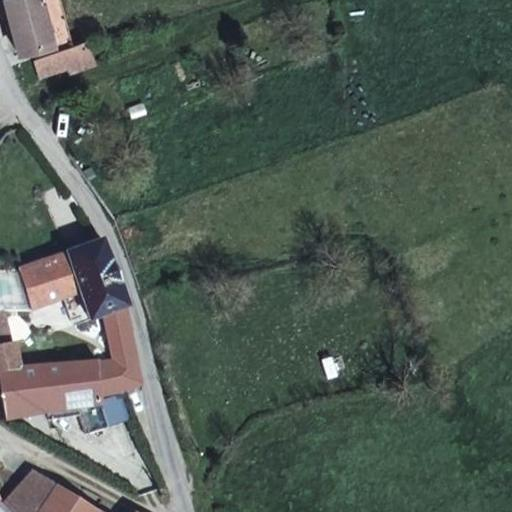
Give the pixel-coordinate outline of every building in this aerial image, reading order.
[(42,41),(46,52),(65,44),(54,0),(0,0),(17,49),(42,41)] [(92,60),(84,38),(65,44),(46,52),(30,57),(35,72),(58,64),(61,71),(92,60)] [(99,241),(60,255),(76,296),(85,320),(97,316),(124,306),(99,241)] [(34,311),(76,296),(60,255),(16,272),(34,311)] [(97,316),(106,363),(110,406),(130,394),(138,386),(124,306),(97,316)] [(5,344),(0,345),(0,369),(25,367),(17,342),(5,344)] [(107,407),(110,406),(106,363),(25,367),(0,369),(0,381),(10,422),(85,410),(93,436),(114,430),(107,407)] [(103,511),(32,469),(2,508),(6,511),(103,511)]
